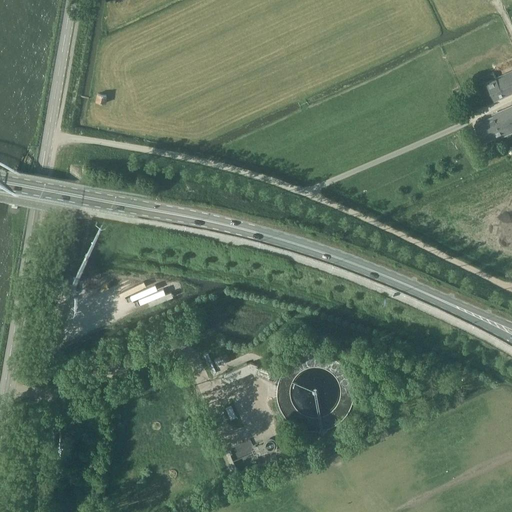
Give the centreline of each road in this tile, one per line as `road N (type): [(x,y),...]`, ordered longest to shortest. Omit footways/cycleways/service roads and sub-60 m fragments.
road 1 (primary): [(472,314),(299,246),(0,184)]
road 2 (tertiary): [(0,419),(71,0)]
road 3 (unknown): [(15,388),(68,389),(181,343),(198,356),(208,384)]
